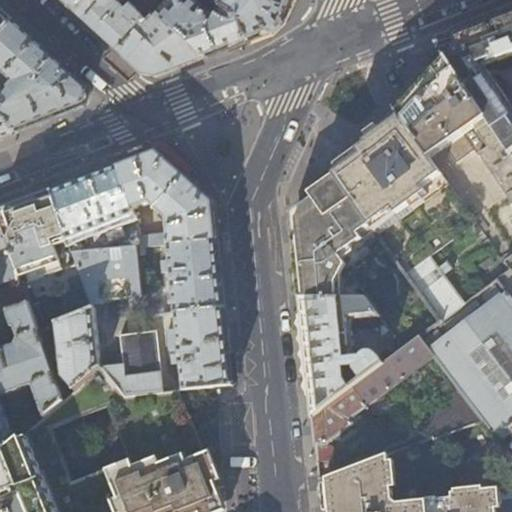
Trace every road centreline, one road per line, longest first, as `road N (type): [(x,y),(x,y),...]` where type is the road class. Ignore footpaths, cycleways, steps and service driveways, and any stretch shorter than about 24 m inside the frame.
road 1 (tertiary): [(283,511),(253,187),(310,50)]
road 2 (residential): [(152,112),(23,0)]
road 3 (secondary): [(310,50),(152,112)]
road 4 (secondary): [(152,112),(0,169)]
road 5 (secondary): [(432,0),(310,50)]
